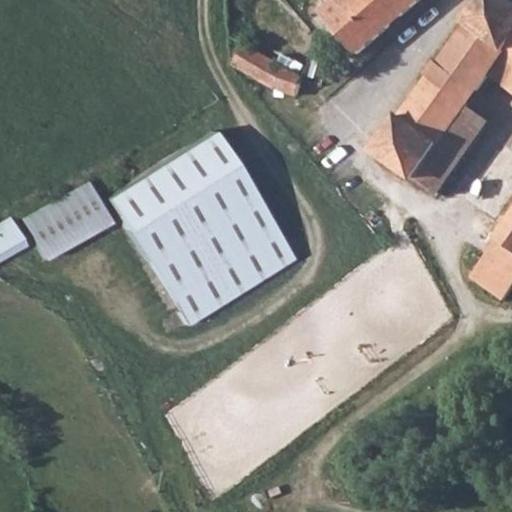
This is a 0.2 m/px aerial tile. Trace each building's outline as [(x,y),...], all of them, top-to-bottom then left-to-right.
[(318,0),(353,36),(359,32),(333,0),(318,0)] [(397,0),(333,0),(359,32),(397,0)] [(511,74),(511,1),(510,0),(475,0),(459,21),(462,24),(402,108),(401,106),(377,139),(430,178),(478,111),(464,101),(477,85),(488,93),(506,71),(511,74)] [(303,65),(248,28),(236,44),(292,82),(303,65)] [(338,62),(350,41),(326,29),(316,49),(338,62)] [(292,261),(210,135),(103,203),(185,330),(292,261)] [(43,259),(110,222),(86,179),(19,217),(43,259)] [(511,206),(493,232),(511,245),(511,206)] [(0,218),(0,258),(24,244),(7,214),(0,218)] [(511,245),(493,232),(472,259),(511,291),(511,245)]
